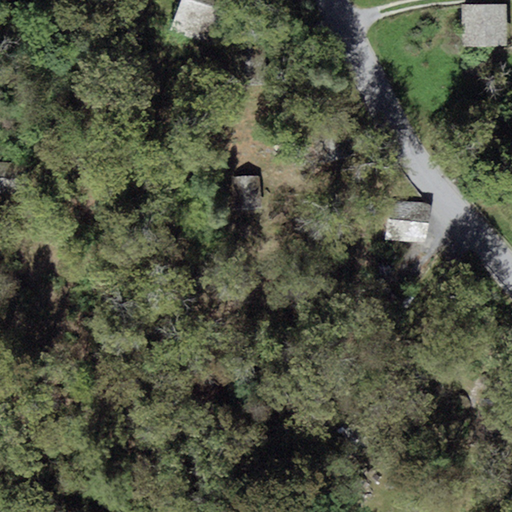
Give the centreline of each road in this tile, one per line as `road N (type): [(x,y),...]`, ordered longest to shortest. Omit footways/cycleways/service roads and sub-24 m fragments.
road 1 (tertiary): [(331,0),(389,127),(511,276)]
road 2 (track): [(347,31),(405,9),(468,0)]
